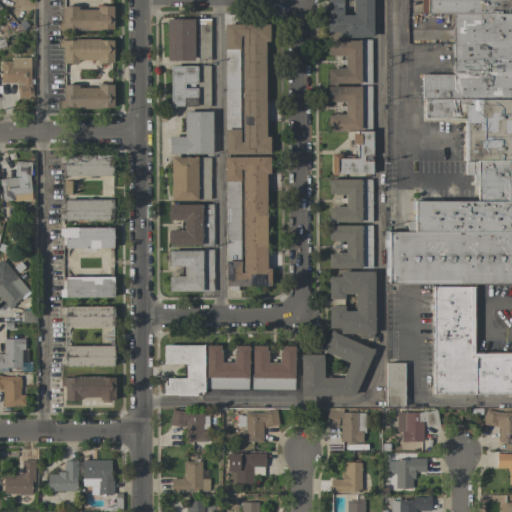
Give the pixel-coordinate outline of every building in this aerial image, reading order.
[(372,36),(372,0),(352,0),(353,15),(342,15),(342,9),(325,9),(325,37),(372,36)] [(511,0),(511,281),(385,285),(383,231),(409,231),(408,202),(475,200),(474,175),(463,175),(461,117),(422,118),(421,74),(453,73),(451,12),(418,13),(417,0),(511,0)] [(112,7),(58,8),(59,30),(113,30),(112,7)] [(388,28),(405,28),(405,10),(399,10),(399,20),(388,20),(388,28)] [(194,19),(162,19),(162,60),(193,61),(194,19)] [(269,154),(269,137),(265,137),(265,42),(269,42),(269,24),(223,24),(223,130),(220,130),(220,154),(269,154)] [(113,40),(59,39),(59,62),(113,63),(113,40)] [(370,40),(327,41),(327,56),(344,56),(344,68),(326,68),(326,84),(371,83),(370,40)] [(30,57),(10,57),(10,61),(1,61),(1,83),(16,83),(16,97),(31,97),(30,57)] [(195,66),(166,67),(167,107),(196,106),(195,66)] [(209,66),(196,66),(197,107),(209,107),(209,66)] [(113,108),(113,85),(59,86),(60,109),(113,108)] [(371,86),(326,86),(326,101),(344,101),(344,114),(327,114),(327,129),(370,130),(371,86)] [(212,154),(211,111),(182,112),(182,137),(164,137),(164,154),(212,154)] [(372,131),(355,131),(355,159),(341,158),(342,153),(328,153),(328,174),(372,174),(372,131)] [(112,155),(61,155),(61,176),(112,176),(112,155)] [(197,158),(168,157),(167,200),(197,201),(197,158)] [(225,286),(270,286),(270,269),(266,269),(265,173),(270,173),(270,157),(221,157),(221,181),(242,181),(242,262),(225,262),(225,286)] [(30,161),(13,162),(14,178),(1,178),(1,201),(31,200),(30,161)] [(371,179),(326,179),(326,195),(344,195),(344,207),(325,207),(325,222),(371,222),(371,179)] [(224,182),(224,261),(242,261),(242,250),(239,250),(239,182),(224,182)] [(111,199),(62,200),(63,221),(112,220),(111,199)] [(167,205),(167,220),(182,220),(182,230),(165,230),(165,245),(212,245),(212,205),(167,205)] [(371,225),(328,226),(328,241),(344,241),(344,253),(325,253),(325,268),(371,268),(371,225)] [(113,227),(60,228),(60,248),(113,248),(113,227)] [(213,250),(167,251),(167,266),(183,266),(183,276),(167,276),(167,292),(213,291),(213,250)] [(0,267),(0,299),(9,309),(29,290),(4,263),(0,267)] [(374,336),(374,271),(339,271),(339,277),(326,277),(326,297),(352,297),(352,311),(344,311),(344,306),(326,306),(326,328),(339,328),(339,336),(374,336)] [(64,277),(64,297),(113,297),(113,277),(64,277)] [(511,393),(432,394),(431,286),(473,286),(474,353),(511,352),(511,393)] [(113,306),(62,307),(62,328),(113,327),(113,306)] [(354,395),(373,349),(328,331),(327,331),(327,336),(321,351),(348,362),(342,378),(322,378),(322,354),(300,355),(297,362),(297,394),(300,396),(354,395)] [(0,369),(23,369),(22,339),(2,339),(3,354),(0,353),(0,369)] [(164,395),(204,395),(204,345),(159,345),(159,364),(184,364),(184,378),(164,378),(164,395)] [(248,389),(248,346),(233,345),(233,363),(221,362),(221,346),(206,345),(205,388),(248,389)] [(113,366),(113,346),(65,346),(65,366),(113,366)] [(294,346),(278,346),(278,363),(267,362),(267,346),(252,346),(251,389),(293,390),(294,346)] [(404,406),(404,363),(384,363),(383,406),(404,406)] [(0,389),(2,390),(2,406),(22,406),(21,376),(0,376),(0,389)] [(114,400),(114,378),(60,377),(60,399),(114,400)] [(184,442),(207,442),(208,412),(169,411),(169,426),(184,426),(184,442)] [(245,411),(245,430),(239,430),(239,442),(262,441),(262,427),(277,426),(277,411),(245,411)] [(339,441),(364,442),(365,412),(326,411),(325,426),(340,426),(339,441)] [(423,441),(422,425),(437,424),(437,411),(395,412),(395,432),(399,432),(399,442),(423,441)] [(484,426),(499,426),(499,450),(511,449),(511,411),(484,412),(484,426)] [(224,452),(223,472),(229,472),(229,482),(252,483),(253,466),(264,467),(265,455),(224,452)] [(511,484),(511,453),(495,453),(495,468),(508,468),(508,484),(511,484)] [(425,458),(386,460),(387,489),(413,488),(413,472),(425,472),(425,458)] [(33,494),(33,460),(20,460),(20,475),(3,475),(3,494),(33,494)] [(111,460),(81,460),(81,486),(89,486),(89,495),(112,494),(111,460)] [(46,473),(46,491),(76,491),(77,461),(62,461),(62,473),(46,473)] [(201,461),(182,461),(182,478),(169,478),(169,492),(209,492),(209,478),(201,478),(201,461)] [(361,463),(342,462),(342,479),(329,479),(329,493),(361,493),(361,463)] [(415,511),(430,511),(431,499),(389,498),(388,511),(415,511)] [(203,511),(203,500),(186,501),(186,511),(203,511)] [(363,511),(363,500),(345,501),(345,511),(363,511)] [(258,511),(259,502),(242,502),(241,511),(258,511)] [(511,511),(511,502),(502,502),(501,511),(511,511)]
